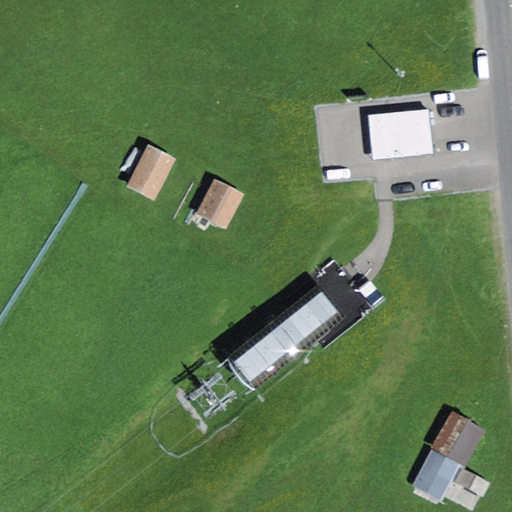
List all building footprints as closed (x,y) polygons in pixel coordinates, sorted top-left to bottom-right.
[(428,109),(370,114),(374,159),(432,153),(428,109)] [(174,159),(149,146),(129,185),(154,198),(174,159)] [(242,195),(216,183),(202,213),(227,225),(242,195)] [(254,392),(346,318),(319,284),(226,357),(254,392)] [(480,429),(454,414),(415,483),(442,497),(480,429)] [(448,493),(476,507),(490,481),(461,466),(448,493)]
